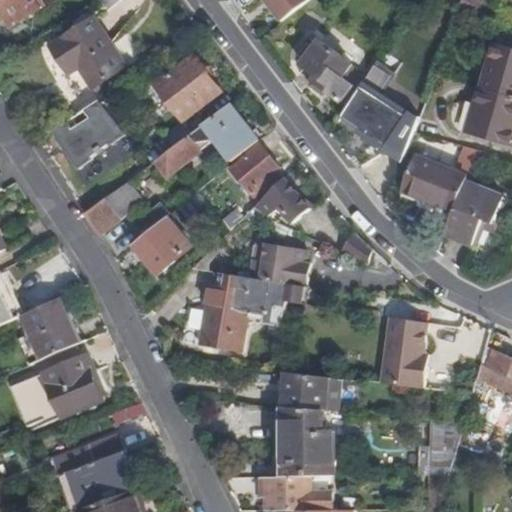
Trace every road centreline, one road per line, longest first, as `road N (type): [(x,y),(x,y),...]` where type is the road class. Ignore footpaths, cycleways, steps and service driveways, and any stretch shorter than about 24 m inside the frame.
road 1 (residential): [(202,0),(371,220),(464,295),(501,311),(511,305)]
road 2 (residential): [(203,511),(102,288),(0,124)]
